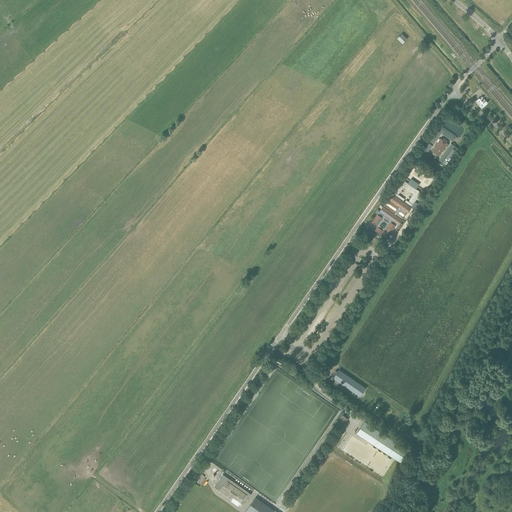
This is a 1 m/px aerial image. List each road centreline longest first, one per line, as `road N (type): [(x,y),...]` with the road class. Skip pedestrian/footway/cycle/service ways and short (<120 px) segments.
road 1 (unclassified): [(158,511),(450,93)]
road 2 (unknown): [(295,348),(310,351),(339,309),(371,257),(362,247)]
road 3 (unknown): [(295,348),(362,247)]
